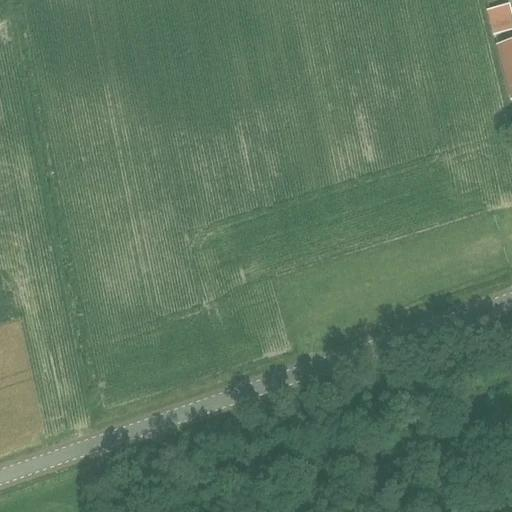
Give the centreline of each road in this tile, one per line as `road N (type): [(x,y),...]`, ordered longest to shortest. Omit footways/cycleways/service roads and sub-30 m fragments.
road 1 (tertiary): [(0,477),(511,300)]
road 2 (track): [(435,505),(414,474),(419,444),(446,423),(511,404)]
